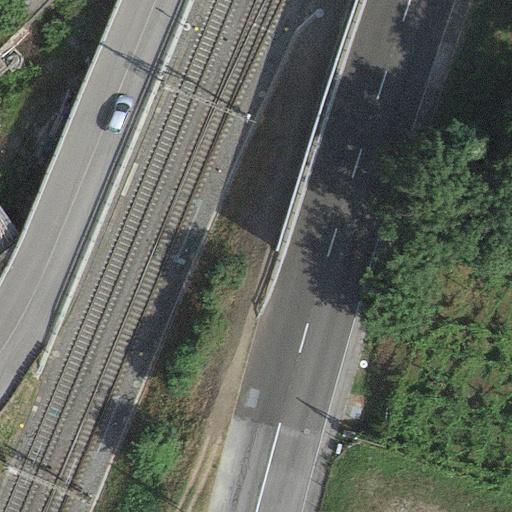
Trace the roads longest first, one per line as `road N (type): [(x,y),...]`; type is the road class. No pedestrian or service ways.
road 1 (primary): [(255,511),(303,324),(407,0)]
road 2 (residential): [(0,345),(29,302),(151,0)]
